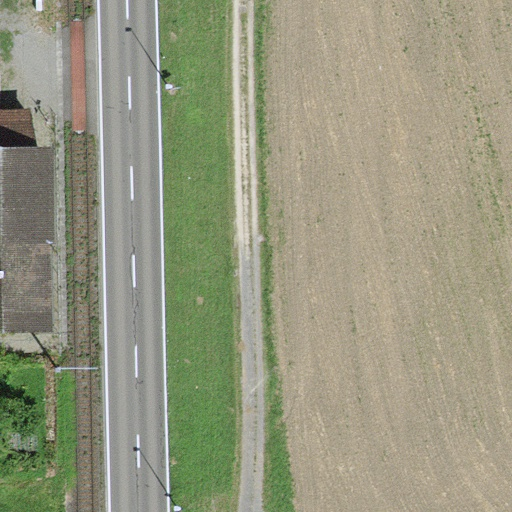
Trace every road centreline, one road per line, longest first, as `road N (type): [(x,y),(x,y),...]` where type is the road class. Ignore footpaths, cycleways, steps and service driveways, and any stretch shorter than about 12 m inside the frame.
road 1 (primary): [(118,0),(134,511)]
road 2 (track): [(247,511),(243,0)]
